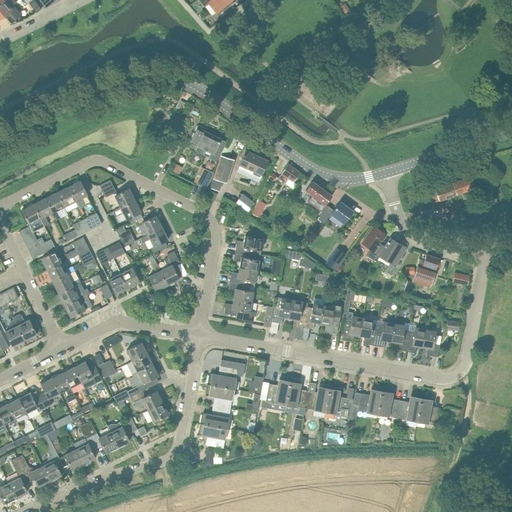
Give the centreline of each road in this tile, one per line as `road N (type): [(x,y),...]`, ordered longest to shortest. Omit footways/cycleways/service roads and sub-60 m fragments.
road 1 (tertiary): [(0,138),(110,84),(161,75),(200,89),(324,176),(353,181),(385,172)]
road 2 (residential): [(198,335),(222,232),(212,216),(104,161),(0,207)]
road 3 (residential): [(34,511),(95,481),(172,458),(198,335)]
road 4 (residential): [(198,335),(460,373)]
road 5 (unclassified): [(486,243),(407,233),(385,172)]
road 6 (unclassified): [(436,511),(469,395),(460,373)]
road 7 (residential): [(64,348),(0,219)]
road 8 (residential): [(64,348),(126,322),(198,335)]
road 9 (residential): [(460,373),(486,243)]
road 10 (tertiary): [(385,172),(511,132)]
